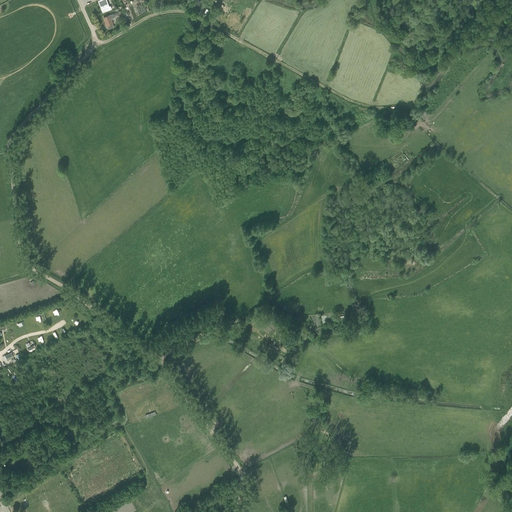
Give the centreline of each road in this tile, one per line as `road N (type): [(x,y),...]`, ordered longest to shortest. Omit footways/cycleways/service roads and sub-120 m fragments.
road 1 (track): [(267,305),(274,287),(263,245),(269,233),(327,193),(348,209),(432,151)]
road 2 (track): [(98,46),(8,144),(22,256),(39,273)]
road 3 (track): [(506,51),(490,35),(423,66),(376,19),(371,0)]
road 4 (track): [(158,361),(236,465),(244,486),(236,511)]
road 5 (track): [(39,273),(158,361)]
road 6 (track): [(158,361),(267,305)]
